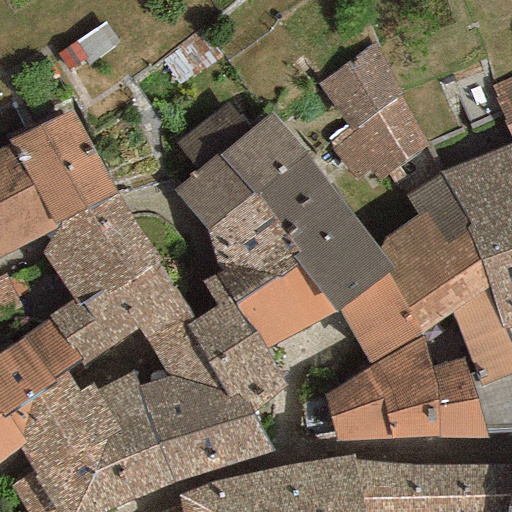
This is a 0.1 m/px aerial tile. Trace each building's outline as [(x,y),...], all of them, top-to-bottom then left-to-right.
[(372,46),(315,85),(343,127),(325,142),(353,179),(368,168),(375,176),(422,144),(372,46)] [(511,133),(511,145),(437,176),(468,225),(464,227),(501,328),(505,329),(511,326),(511,78),(491,86),(511,133)] [(171,190),(206,232),(253,194),(304,152),(272,113),(248,133),(224,104),(173,146),(194,171),(171,190)] [(8,145),(0,149),(0,255),(45,236),(58,230),(53,223),(117,193),(69,108),(4,139),(8,145)] [(373,245),(304,152),(253,194),(299,254),(291,259),(298,269),(334,313),(337,311),(385,274),(391,269),(373,245)] [(415,217),(373,245),(391,269),(385,274),(419,334),(450,314),(479,388),(511,373),(511,348),(505,329),(501,328),(464,227),(468,225),(437,176),(404,197),(415,217)] [(142,338),(183,326),(195,320),(117,193),(53,223),(58,230),(45,236),(47,242),(39,255),(73,301),(48,318),(78,361),(82,367),(138,330),(142,338)] [(299,254),(253,194),(206,232),(217,270),(237,304),(298,269),(291,259),(299,254)] [(298,269),(237,304),(264,349),(334,313),(298,269)] [(195,320),(183,326),(226,396),(236,391),(251,410),(288,388),(264,349),(237,304),(217,270),(197,281),(214,306),(195,320)] [(368,366),(323,397),(333,442),(485,438),(461,357),(429,368),(423,340),(419,334),(385,274),(337,311),(368,366)] [(0,463),(17,449),(23,444),(31,401),(64,373),(78,361),(48,318),(0,352),(0,463)] [(164,376),(136,385),(171,482),(272,450),(251,410),(236,391),(226,396),(183,326),(142,338),(164,376)] [(78,394),(64,373),(31,401),(23,444),(17,449),(31,474),(9,487),(23,511),(110,511),(171,482),(136,385),(131,372),(95,390),(91,384),(78,394)] [(504,511),(511,473),(511,465),(354,460),(353,455),(229,477),(211,482),(176,496),(178,511),(504,511)]
